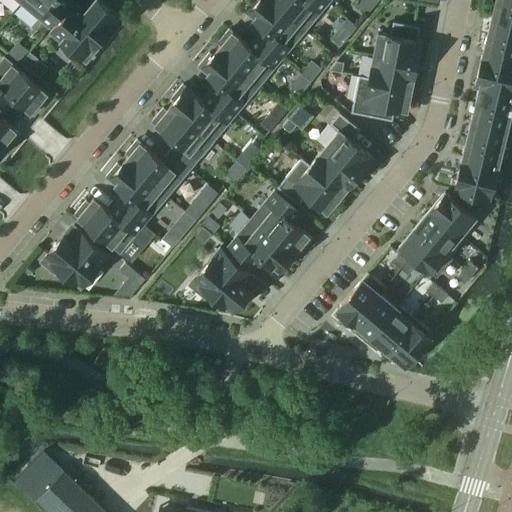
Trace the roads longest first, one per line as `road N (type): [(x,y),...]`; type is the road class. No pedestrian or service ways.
road 1 (residential): [(459,0),(424,145),(250,348)]
road 2 (residential): [(0,247),(182,33)]
road 3 (residential): [(250,348),(0,313)]
road 4 (residential): [(493,413),(250,348)]
